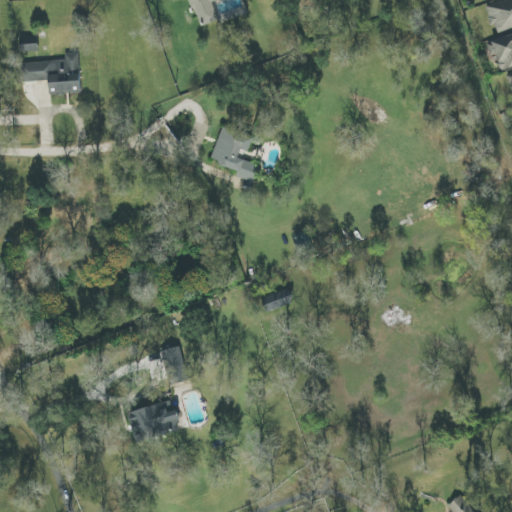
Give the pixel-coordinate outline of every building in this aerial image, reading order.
[(191,0),(200,27),(219,21),(212,0),(191,0)] [(499,34),(511,29),(511,0),(504,0),(486,6),(492,26),(496,25),(499,34)] [(511,66),(511,35),(487,44),(491,56),(496,55),(501,70),(511,66)] [(66,61),(22,63),(23,83),(49,81),(50,96),(81,94),(79,54),(66,54),(66,61)] [(213,159),(220,161),(218,166),(238,172),(236,177),(255,183),(260,165),(239,159),(241,150),(250,152),(254,138),(222,128),(213,159)] [(82,232),(81,210),(52,211),(53,233),(82,232)] [(40,234),(44,249),(54,247),(50,232),(40,234)] [(266,312),(295,304),(291,290),(263,297),(266,312)] [(136,442),(182,430),(177,411),(168,413),(165,403),(129,413),(136,442)] [(474,511),(460,496),(449,506),(453,511),(474,511)]
